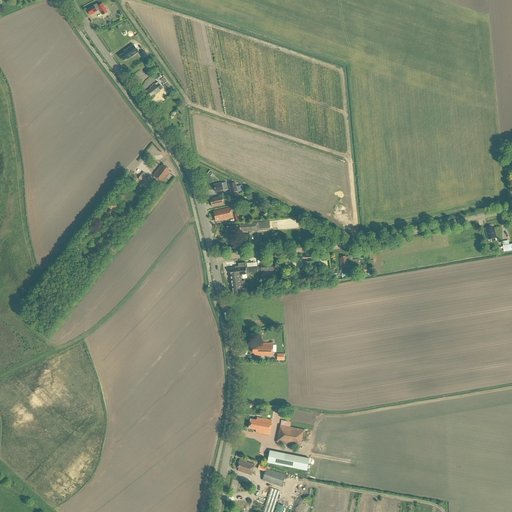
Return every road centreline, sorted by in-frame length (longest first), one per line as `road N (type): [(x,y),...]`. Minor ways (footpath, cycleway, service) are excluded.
road 1 (unclassified): [(214,258),(350,244),(511,209)]
road 2 (secondary): [(214,258),(185,164),(71,0)]
road 3 (secondary): [(220,511),(238,378),(214,258)]
